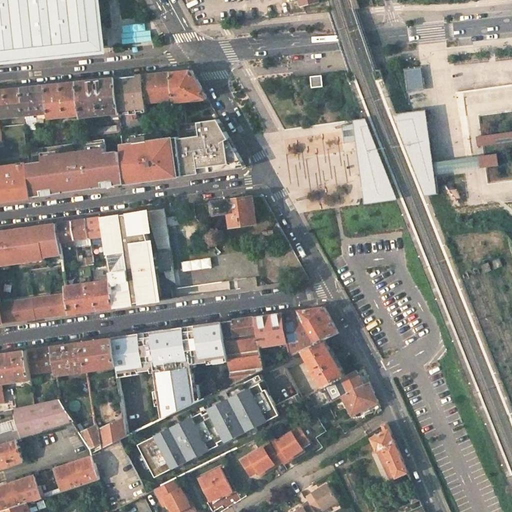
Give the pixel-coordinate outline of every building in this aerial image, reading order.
[(0,0),(0,58),(46,54),(51,53),(92,49),(87,3),(83,3),(82,0),(0,0)] [(151,30),(138,31),(139,40),(152,39),(151,30)] [(421,68),(405,70),(407,91),(424,89),(421,68)] [(185,70),(172,72),(176,99),(178,124),(179,129),(188,128),(186,109),(183,109),(182,102),(209,99),(193,69),(185,70)] [(159,73),(146,74),(149,102),(176,99),(172,72),(159,73)] [(149,102),(146,74),(128,76),(118,77),(121,110),(131,109),(132,113),(132,114),(131,116),(132,118),(134,119),(136,120),(137,119),(139,118),(140,116),(140,114),(140,113),(139,112),(139,108),(150,107),(149,102)] [(322,75),(313,77),(313,88),(323,87),(322,75)] [(83,113),(84,124),(85,136),(95,135),(95,128),(94,115),(98,114),(99,117),(104,117),(103,114),(122,112),(121,110),(118,77),(94,80),(80,81),(83,113)] [(57,84),(48,85),(50,114),(50,117),(83,113),(80,81),(57,84)] [(50,114),(48,85),(32,86),(23,87),(26,116),(50,114)] [(0,89),(0,110),(0,115),(1,118),(26,116),(23,87),(7,89),(0,89)] [(439,195),(426,109),(397,114),(393,114),(411,159),(426,195),(429,195),(439,195)] [(203,133),(180,135),(184,176),(248,167),(219,117),(202,119),(203,133)] [(366,118),(364,118),(353,120),(354,124),(357,141),(361,166),(366,203),(396,199),(398,199),(366,118)] [(85,136),(84,124),(77,125),(78,137),(85,136)] [(184,176),(180,135),(179,129),(178,124),(159,127),(153,127),(123,131),(125,150),(128,183),(162,179),(184,176)] [(343,125),(345,142),(357,141),(354,124),(343,125)] [(68,128),(52,129),(52,140),(69,138),(68,128)] [(511,131),(477,136),(477,141),(478,147),(511,141),(511,131)] [(47,162),(31,164),(35,196),(66,192),(66,190),(81,188),(97,186),(97,188),(118,185),(128,183),(125,150),(109,153),(108,148),(46,157),(47,162)] [(498,153),(479,156),(480,160),(481,168),(499,166),(498,153)] [(9,200),(35,196),(31,164),(7,167),(0,167),(0,197),(8,196),(9,200)] [(347,182),(349,205),(364,204),(362,181),(347,182)] [(232,213),(233,228),(258,224),(254,197),(237,199),(220,201),(211,203),(213,215),(232,213)] [(167,209),(153,210),(160,233),(170,232),(167,209)] [(112,271),(113,280),(118,307),(161,301),(157,268),(155,257),(152,240),(151,240),(149,232),(146,211),(104,217),(107,235),(108,243),(110,253),(127,251),(130,268),(112,271)] [(94,218),(89,219),(91,237),(107,235),(104,217),(97,218),(94,218)] [(92,245),(91,237),(89,219),(81,220),(74,221),(77,245),(77,248),(92,245)] [(59,223),(62,241),(65,241),(66,246),(77,245),(74,221),(63,223),(59,223)] [(0,323),(6,323),(3,303),(1,288),(0,287),(0,265),(22,263),(21,260),(47,256),(46,252),(63,250),(63,246),(62,241),(59,223),(0,231),(0,323)] [(273,225),(280,238),(287,237),(280,224),(273,225)] [(108,243),(107,235),(91,237),(92,245),(108,243)] [(166,255),(155,257),(157,268),(175,266),(170,235),(161,236),(166,255)] [(215,269),(209,269),(208,279),(241,280),(241,263),(237,263),(237,255),(215,255),(215,269)] [(94,257),(86,258),(87,266),(95,265),(95,260),(94,257)] [(87,266),(86,258),(79,259),(80,266),(87,266)] [(167,278),(178,283),(175,266),(157,268),(167,278)] [(73,267),(66,268),(67,279),(75,279),(73,267)] [(113,280),(69,286),(69,293),(72,314),(96,310),(108,309),(118,307),(113,280)] [(72,314),(69,293),(53,295),(56,316),(63,315),(72,314)] [(56,316),(53,295),(36,298),(39,318),(50,317),(56,316)] [(36,298),(20,300),(23,321),(28,320),(39,318),(36,298)] [(20,300),(3,303),(6,323),(18,322),(23,321),(20,300)] [(316,310),(302,311),(316,338),(319,345),(327,341),(340,335),(325,308),(316,310)] [(295,313),(284,314),(289,345),(290,359),(305,352),(314,347),(313,339),(316,338),(302,311),(295,313)] [(265,317),(257,318),(261,349),(289,345),(284,314),(265,317)] [(244,320),(225,322),(230,357),(234,386),(265,371),(264,365),(261,349),(257,318),(244,320)] [(230,357),(225,322),(198,326),(198,330),(187,332),(186,328),(167,331),(153,333),(154,336),(142,338),(142,334),(115,338),(119,367),(121,379),(153,374),(153,371),(158,370),(160,382),(158,382),(164,420),(199,403),(196,386),(198,386),(196,374),(195,374),(194,368),(192,368),(191,363),(198,362),(198,365),(211,363),(211,360),(230,357)] [(84,342),(88,372),(119,367),(115,338),(99,340),(84,342)] [(330,384),(346,376),(327,341),(319,345),(314,347),(305,352),(315,371),(312,372),(317,380),(320,379),(324,387),(330,384)] [(69,345),(54,347),(57,372),(58,376),(88,372),(84,342),(69,345)] [(41,348),(29,350),(32,375),(57,372),(54,347),(41,348)] [(14,352),(0,354),(3,385),(33,380),(32,375),(29,350),(14,352)] [(359,369),(346,376),(330,384),(331,386),(326,389),(332,401),(343,395),(367,383),(359,369)] [(370,381),(367,383),(343,395),(352,415),(380,403),(374,391),(370,381)] [(205,413),(140,445),(157,478),(173,469),(174,470),(212,451),(212,450),(227,443),(282,415),(266,383),(211,409),(212,412),(206,415),(205,413)] [(35,392),(15,397),(16,409),(36,405),(35,392)] [(36,405),(16,409),(15,410),(20,430),(13,432),(12,431),(0,434),(0,445),(19,440),(67,425),(75,423),(61,400),(36,405)] [(127,419),(103,433),(104,449),(129,437),(127,419)] [(66,436),(80,432),(75,423),(67,425),(68,428),(64,429),(66,436)] [(388,424),(384,425),(387,432),(373,438),(392,481),(409,473),(388,424)] [(302,426),(272,445),(282,460),(283,461),(305,448),(303,445),(311,440),(302,426)] [(103,433),(99,427),(82,435),(94,454),(104,449),(103,433)] [(19,440),(0,445),(0,469),(24,463),(19,440)] [(271,443),(243,460),(251,475),(259,470),(261,473),(282,460),(272,445),(271,443)] [(305,448),(283,461),(284,462),(285,463),(306,450),(305,448)] [(0,511),(3,511),(29,504),(100,479),(95,458),(0,489),(0,511)] [(262,475),(284,462),(283,461),(282,460),(261,473),(262,475)] [(223,469),(202,480),(213,502),(220,498),(218,493),(223,490),(226,495),(233,491),(223,469)] [(182,491),(176,479),(162,486),(155,490),(165,507),(168,505),(172,511),(184,511),(192,508),(183,490),(182,491)] [(308,497),(311,504),(316,511),(336,511),(342,508),(340,505),(341,504),(329,485),(308,497)] [(220,498),(226,495),(223,490),(218,493),(220,498)] [(419,496),(410,500),(413,504),(421,501),(419,496)]
